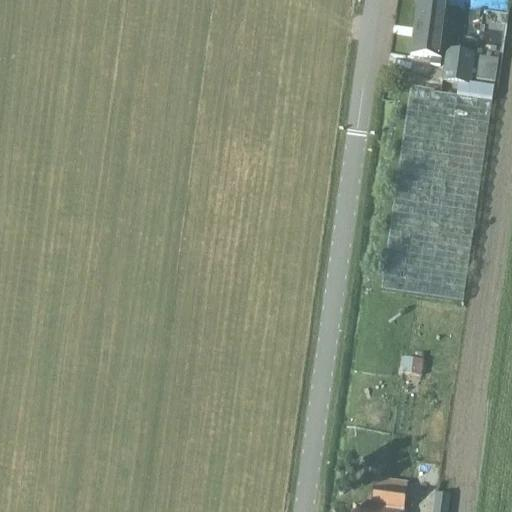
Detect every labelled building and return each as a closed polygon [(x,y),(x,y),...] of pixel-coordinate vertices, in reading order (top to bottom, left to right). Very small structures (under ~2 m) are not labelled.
[(446,6),(416,2),(409,56),(439,60),(446,6)] [(480,17),(479,41),(501,42),(502,19),(480,17)] [(475,55),(445,51),(440,84),(470,88),(475,55)] [(411,76),(414,65),(393,59),(390,70),(411,76)] [(463,304),(492,101),(409,89),(380,292),(463,304)] [(404,511),(405,511),(414,511),(428,511),(431,497),(406,493),(372,489),(371,510),(353,507),(352,511),(404,511)]
